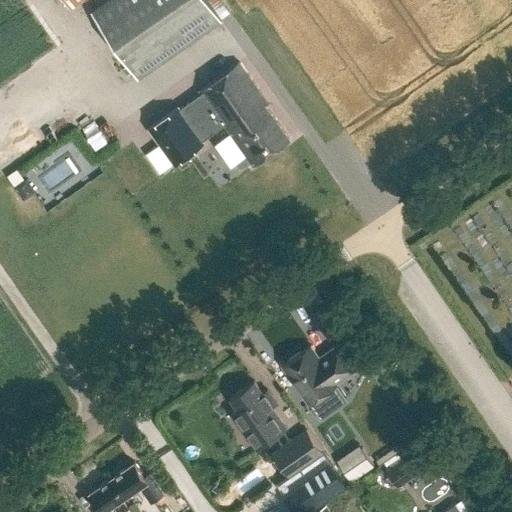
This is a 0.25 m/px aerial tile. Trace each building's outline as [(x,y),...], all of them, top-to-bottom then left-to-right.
[(101,0),(92,6),(138,74),(222,17),(210,0),(101,0)] [(239,61),(200,89),(201,91),(179,107),(178,105),(148,126),(160,142),(147,152),(161,171),(203,141),(202,139),(224,123),(253,164),(290,138),(265,103),(268,101),(239,61)] [(24,198),(33,191),(35,190),(25,177),(14,185),(24,198)] [(509,256),(511,254),(511,239),(511,238),(502,243),(509,256)] [(319,299),(309,306),(321,328),(332,321),(319,299)] [(319,357),(311,345),(304,350),(299,349),(291,355),(289,360),(282,365),(309,403),(337,383),(337,382),(357,368),(340,342),(319,357)] [(240,409),(233,414),(242,426),(248,421),(249,421),(264,442),(282,430),(267,409),(276,402),(267,389),(262,392),(254,380),(231,396),(240,409)] [(307,429),(274,452),(288,473),(322,450),(307,429)] [(240,455),(254,473),(269,461),(255,443),(240,455)] [(362,447),(339,464),(351,480),(374,464),(362,447)] [(386,468),(398,486),(418,473),(406,455),(386,468)] [(112,477),(125,496),(140,486),(151,502),(164,493),(149,471),(145,475),(135,461),(112,477)] [(94,510),(96,511),(113,511),(110,507),(125,496),(112,477),(90,493),(99,506),(94,510)] [(442,511),(461,511),(456,503),(442,511)]
